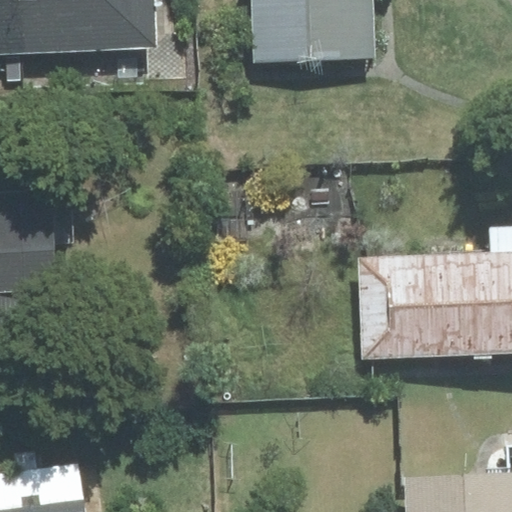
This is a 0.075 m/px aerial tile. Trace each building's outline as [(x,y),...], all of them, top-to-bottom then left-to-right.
[(155,0),(0,0),(0,54),(158,46),(155,0)] [(235,0),(243,80),(366,69),(359,0),(235,0)] [(81,187),(0,186),(0,376),(46,377),(47,266),(81,266),(81,187)] [(352,368),(511,365),(511,229),(464,230),(465,269),(350,271),(352,368)] [(0,475),(0,511),(107,511),(101,463),(0,475)] [(414,511),(511,511),(511,464),(412,470),(414,511)]
